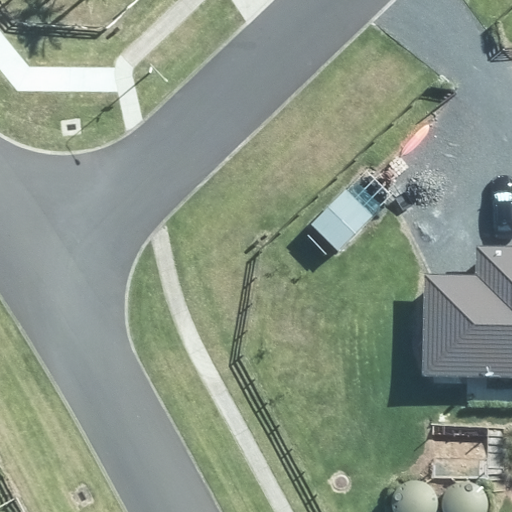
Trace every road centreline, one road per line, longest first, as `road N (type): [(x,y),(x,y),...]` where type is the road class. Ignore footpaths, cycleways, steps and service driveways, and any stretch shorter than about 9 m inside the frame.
road 1 (residential): [(45,267),(330,0)]
road 2 (residential): [(45,267),(175,511)]
